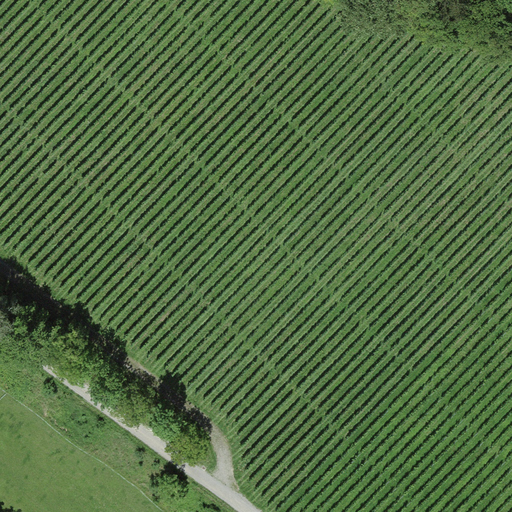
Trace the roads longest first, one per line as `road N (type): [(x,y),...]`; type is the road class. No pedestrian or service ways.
road 1 (track): [(0,268),(194,420),(219,456),(216,486)]
road 2 (track): [(0,328),(251,511)]
